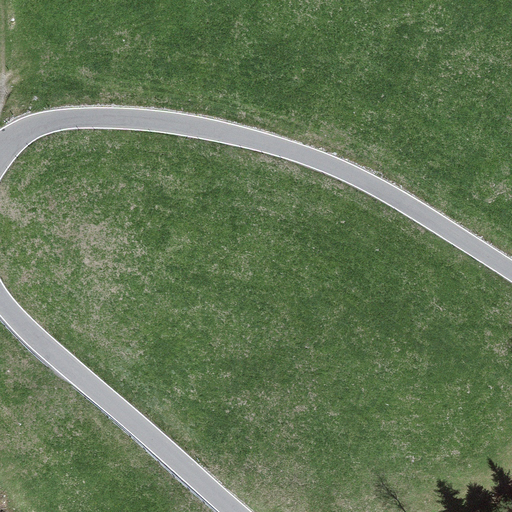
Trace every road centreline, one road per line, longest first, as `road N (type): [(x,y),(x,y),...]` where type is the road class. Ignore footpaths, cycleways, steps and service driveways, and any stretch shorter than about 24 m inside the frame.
road 1 (secondary): [(0,148),(34,126),(109,117),(255,140),(367,182),(511,272)]
road 2 (secondary): [(235,511),(21,326),(0,298)]
